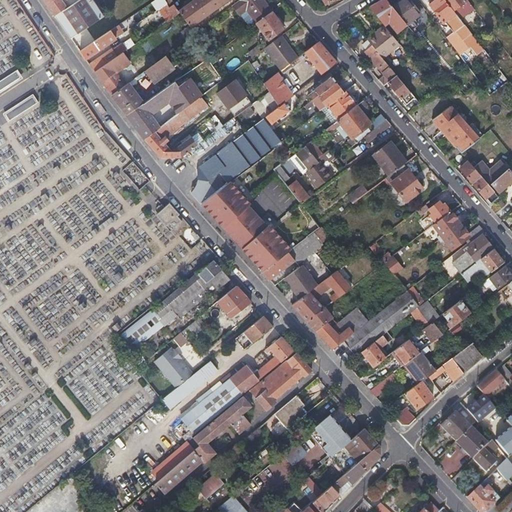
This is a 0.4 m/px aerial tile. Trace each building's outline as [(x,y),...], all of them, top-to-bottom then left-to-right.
[(42,0),(48,7),(55,17),(64,10),(79,0),(42,0)] [(104,16),(93,0),(79,0),(64,10),(79,33),(104,16)] [(193,0),(179,11),(180,12),(190,26),(191,27),(227,0),(193,0)] [(256,22),(271,10),(263,0),(238,0),(233,5),(239,14),(246,8),(256,22)] [(408,24),(394,7),(392,5),(387,0),(381,0),(369,7),(384,25),(390,21),(399,32),(408,24)] [(403,0),(394,7),(408,24),(414,19),(419,25),(421,24),(416,17),(422,12),(411,0),(403,0)] [(446,21),(456,13),(445,0),(434,0),(429,4),(446,25),(447,24),(446,21)] [(445,0),(456,13),(461,19),(475,9),(468,0),(466,1),(465,0),(445,0)] [(180,12),(179,11),(173,3),(169,6),(167,7),(174,16),(180,12)] [(70,39),(79,33),(64,10),(55,17),(63,28),(70,39)] [(284,27),(271,10),(256,22),(258,25),(268,39),(284,27)] [(339,24),(345,31),(350,37),(358,31),(359,33),(361,32),(349,18),(339,24)] [(413,30),(419,25),(414,19),(408,24),(413,30)] [(467,63),(484,49),(461,19),(455,24),(459,29),(447,38),(467,63)] [(124,27),(121,23),(111,29),(113,32),(116,30),(118,31),(124,27)] [(400,44),(384,25),(367,39),(372,45),(383,58),(400,44)] [(185,30),(191,37),(195,33),(191,27),(190,26),(185,30)] [(80,51),(82,55),(85,59),(116,37),(113,32),(111,29),(80,51)] [(279,68),(290,60),(295,56),(279,35),(263,47),(279,68)] [(189,45),(201,61),(205,58),(191,37),(165,56),(168,61),(189,45)] [(316,40),(310,45),(303,49),(321,72),(335,61),(316,40)] [(392,69),(383,58),(372,45),(364,51),(373,61),(370,63),(373,67),(376,64),(385,75),(392,69)] [(89,64),(95,73),(118,56),(123,53),(128,49),(126,46),(121,49),(119,46),(113,51),(112,49),(89,64)] [(259,50),(258,48),(256,46),(248,52),(251,57),(259,50)] [(95,73),(111,95),(125,85),(116,73),(130,63),(123,53),(118,56),(95,73)] [(210,64),(212,63),(214,62),(212,60),(214,58),(211,54),(205,58),(210,64)] [(154,83),(160,91),(171,83),(166,75),(174,69),(168,61),(165,56),(144,72),(147,76),(153,84),(154,83)] [(295,67),(290,60),(279,68),(278,69),(284,76),(295,67)] [(420,103),(392,69),(385,75),(379,80),(384,86),(389,82),(402,98),(406,96),(409,99),(415,107),(420,103)] [(0,91),(23,78),(18,71),(0,82),(0,91)] [(268,113),(286,99),(293,94),(274,71),(263,80),(272,90),(255,102),(266,115),(268,113)] [(136,84),(147,76),(144,72),(133,79),(136,84)] [(212,77),(210,74),(195,85),(198,89),(212,77)] [(309,97),(311,99),(334,81),(335,81),(335,80),(330,74),(313,86),(315,89),(310,94),(312,95),(309,97)] [(217,93),(237,115),(241,113),(250,106),(254,103),(255,102),(234,79),(217,93)] [(143,103),(126,115),(137,130),(139,133),(144,140),(160,127),(148,110),(179,87),(174,81),(171,83),(160,91),(143,103)] [(324,106),(326,104),(345,89),(342,86),(340,88),(334,81),(311,99),(306,103),(309,107),(319,99),(324,106)] [(111,95),(126,115),(143,103),(128,83),(125,85),(111,95)] [(326,104),(337,119),(357,103),(350,95),(352,93),(347,88),(345,89),(326,104)] [(39,102),(35,95),(5,114),(10,121),(39,102)] [(160,127),(144,140),(159,160),(168,159),(178,159),(196,146),(190,137),(168,153),(159,142),(194,117),(208,106),(200,96),(160,127)] [(292,105),(286,99),(268,113),(273,120),(275,119),(292,105)] [(357,103),(337,119),(328,126),(331,130),(342,122),(357,141),(362,137),(373,128),(373,127),(375,127),(361,110),(366,106),(365,101),(363,99),(357,103)] [(457,146),(461,151),(462,152),(480,139),(459,115),(457,112),(452,105),(433,119),(457,146)] [(241,113),(243,115),(244,117),(253,110),(250,106),(241,113)] [(279,124),(275,119),(273,120),(268,113),(266,115),(275,127),(279,124)] [(386,118),(375,127),(373,127),(378,133),(390,123),(386,118)] [(261,119),(194,171),(195,172),(196,175),(196,179),(196,181),(195,184),(193,190),(189,194),(195,200),(198,204),(223,185),(214,174),(218,171),(227,182),(279,141),(261,119)] [(376,132),(373,128),(362,137),(365,141),(376,132)] [(311,139),(305,144),(315,158),(322,153),(311,139)] [(379,149),(378,147),(377,146),(373,149),(375,151),(373,153),(389,173),(403,162),(406,160),(390,140),(379,149)] [(313,177),(312,178),(310,179),(315,186),(333,173),(329,168),(324,167),(320,161),(331,158),(329,156),(333,153),(329,148),(322,153),(315,158),(305,144),(296,151),(309,168),(307,169),(313,177)] [(449,161),(461,151),(457,146),(445,156),(449,161)] [(284,159),(286,162),(288,164),(295,159),(291,154),(284,159)] [(138,188),(148,179),(131,160),(121,168),(138,188)] [(460,168),(473,183),(482,176),(476,170),(469,161),(465,164),(460,168)] [(422,187),(408,168),(403,162),(389,173),(384,177),(389,184),(392,182),(406,199),(422,187)] [(491,183),(495,187),(499,192),(511,180),(511,172),(509,168),(491,183)] [(486,197),(487,197),(492,202),(496,199),(494,197),(497,195),(482,176),(473,183),(486,197)] [(303,202),(307,199),(311,196),(297,179),(289,184),(303,202)] [(368,189),(366,186),(363,183),(348,195),(353,201),(368,189)] [(431,225),(433,224),(451,210),(446,204),(444,206),(439,200),(429,208),(432,212),(429,213),(431,216),(426,220),(431,225)] [(502,200),(491,208),(495,214),(506,205),(502,200)] [(156,208),(157,210),(158,212),(154,215),(169,231),(172,228),(178,234),(189,225),(183,219),(168,202),(163,207),(161,204),(156,208)] [(429,208),(425,204),(417,210),(420,214),(429,208)] [(437,235),(439,239),(460,222),(451,210),(433,224),(440,233),(437,235)] [(460,222),(439,239),(442,241),(444,239),(452,249),(466,237),(469,235),(468,233),(460,222)] [(469,235),(466,237),(469,242),(484,230),(479,224),(468,233),(469,235)] [(319,227),(313,231),(321,242),(328,237),(319,227)] [(313,231),(287,252),(294,260),(295,262),(321,242),(313,231)] [(482,259),(494,249),(482,235),(470,244),(482,259)] [(369,246),(373,250),(376,254),(382,249),(376,241),(369,246)] [(503,261),(494,249),(482,259),(462,274),(466,279),(476,271),(482,273),(485,270),(488,273),(503,261)] [(391,250),(380,258),(383,262),(384,262),(391,256),(394,254),(391,250)] [(294,260),(287,252),(261,272),(268,280),(294,260)] [(384,262),(389,269),(394,275),(401,269),(391,256),(384,262)] [(160,315),(166,311),(171,307),(179,317),(208,293),(210,295),(230,278),(222,269),(213,259),(154,307),(160,315)] [(331,298),(332,300),(333,301),(362,279),(349,261),(326,279),(316,285),(312,289),(309,291),(311,293),(316,299),(332,287),(337,293),(331,298)] [(492,290),(502,283),(511,275),(511,274),(506,268),(504,265),(485,280),(492,290)] [(288,286),(299,299),(309,291),(312,289),(316,285),(301,266),(299,267),(304,273),(288,286)] [(283,279),(288,286),(304,273),(299,267),(283,279)] [(403,286),(406,291),(411,287),(408,282),(403,286)] [(469,282),(466,284),(464,286),(464,287),(462,289),(466,295),(473,289),(469,282)] [(218,300),(228,312),(232,317),(251,301),(244,294),(236,285),(218,300)] [(406,291),(419,307),(425,302),(421,297),(413,286),(411,287),(406,291)] [(299,299),(291,304),(301,316),(306,321),(323,308),(316,299),(311,293),(309,291),(299,299)] [(411,313),(417,308),(419,307),(406,291),(366,322),(343,340),(356,356),(361,351),(382,335),(411,313)] [(428,291),(421,297),(425,302),(427,301),(432,297),(428,291)] [(450,321),(449,322),(447,323),(451,327),(457,322),(470,312),(460,299),(443,312),(450,321)] [(417,308),(429,323),(432,321),(438,316),(439,316),(427,301),(425,302),(419,307),(417,308)] [(323,308),(306,321),(309,324),(322,338),(332,349),(343,340),(366,322),(355,309),(331,328),(325,322),(331,317),(324,308),(323,308)] [(411,313),(423,328),(429,323),(417,308),(411,313)] [(263,314),(245,329),(228,344),(231,347),(237,341),(243,348),(272,325),(268,320),(263,314)] [(199,315),(180,331),(187,339),(206,323),(199,315)] [(442,334),(448,329),(438,316),(432,321),(442,334)] [(421,329),(431,342),(438,337),(442,334),(432,321),(429,323),(423,328),(421,329)] [(461,327),(457,322),(451,327),(449,329),(460,342),(462,340),(456,332),(461,327)] [(258,370),(257,368),(256,367),(252,371),(243,361),(219,380),(222,383),(198,403),(181,417),(194,433),(294,350),(288,344),(281,335),(265,348),(267,351),(270,348),(275,355),(258,370)] [(382,335),(361,351),(373,366),(385,357),(379,349),(388,342),(382,335)] [(445,370),(454,380),(464,372),(453,358),(445,363),(437,369),(424,353),(427,350),(429,353),(431,351),(430,350),(441,341),(438,337),(431,342),(420,351),(404,363),(419,382),(424,379),(428,376),(432,372),(436,377),(445,370)] [(393,351),(404,363),(420,351),(409,338),(393,351)] [(470,345),(461,351),(473,365),(481,358),(470,345)] [(154,360),(176,386),(193,372),(184,362),(183,363),(179,358),(181,356),(174,348),(173,349),(170,346),(154,360)] [(453,358),(464,372),(473,365),(461,351),(453,358)] [(266,408),(271,404),(276,399),(274,397),(303,373),(304,375),(311,369),(310,368),(296,352),(251,389),(266,408)] [(442,358),(445,363),(453,358),(449,353),(442,358)] [(511,377),(502,366),(498,370),(506,379),(508,381),(511,377)] [(506,379),(498,370),(477,387),(485,397),(493,390),(494,391),(500,386),(499,386),(506,379)] [(369,390),(372,393),(375,396),(398,378),(393,372),(369,390)] [(432,380),(436,377),(432,372),(428,376),(432,380)] [(426,381),(424,379),(419,382),(408,389),(404,392),(417,407),(433,395),(424,383),(426,381)] [(195,400),(198,403),(222,383),(219,380),(195,400)] [(304,404),(303,402),(301,401),(305,398),(299,391),(273,413),(287,430),(307,413),(302,407),(304,404)] [(475,406),(467,396),(460,402),(468,412),(475,406)] [(249,408),(241,397),(238,400),(247,410),(249,408)] [(152,485),(149,487),(158,497),(198,463),(200,466),(212,457),(203,446),(225,428),(234,438),(247,428),(238,417),(247,410),(238,400),(193,437),(200,445),(194,449),(159,479),(152,485)] [(468,412),(460,402),(439,423),(443,427),(456,441),(457,440),(471,427),(476,421),(468,412)] [(409,425),(412,421),(416,418),(406,407),(393,416),(401,425),(409,425)] [(327,443),(335,436),(344,428),(330,413),(313,427),(315,430),(327,443)] [(263,419),(261,418),(260,418),(246,429),(250,434),(265,421),(263,419)] [(438,432),(443,427),(439,423),(434,428),(438,432)] [(511,453),(511,427),(510,425),(507,427),(509,429),(496,440),(509,456),(511,453)] [(348,450),(358,461),(378,443),(370,434),(364,427),(352,438),(339,448),(344,453),(348,450)] [(471,427),(457,440),(471,455),(485,442),(471,427)] [(330,455),(331,456),(339,448),(352,438),(344,428),(335,436),(327,443),(323,446),(329,453),(330,455)] [(312,433),(323,446),(327,443),(315,430),(312,433)] [(192,435),(186,440),(187,442),(194,449),(200,445),(193,437),(192,435)] [(432,451),(439,458),(450,447),(444,440),(432,451)] [(474,457),(480,464),(487,471),(498,461),(491,453),(498,447),(492,440),(474,457)] [(283,453),(287,458),(292,464),(307,452),(297,441),(283,453)] [(153,471),(159,479),(194,449),(187,442),(153,471)] [(378,443),(358,461),(365,469),(380,453),(380,446),(378,443)] [(331,456),(330,455),(329,453),(321,460),(323,463),(331,456)] [(221,459),(224,463),(227,467),(233,462),(227,454),(221,459)] [(511,463),(507,458),(502,463),(497,468),(506,479),(507,480),(511,475),(511,463)] [(365,469),(358,461),(331,485),(338,493),(340,495),(345,490),(341,485),(348,480),(351,483),(365,469)] [(498,486),(506,479),(497,468),(488,476),(498,486)] [(159,479),(153,471),(147,476),(151,480),(149,481),(152,485),(159,479)] [(210,501),(219,493),(228,486),(216,472),(198,487),(210,501)] [(500,498),(494,492),(489,486),(490,484),(488,482),(490,479),(487,477),(466,496),(479,510),(486,511),(500,498)] [(374,509),(377,511),(388,511),(380,503),(379,504),(374,499),(389,483),(384,478),(364,499),(374,509)] [(341,485),(345,490),(351,483),(348,480),(341,485)] [(308,505),(314,511),(323,511),(321,509),(338,493),(331,485),(326,489),(322,492),(308,505)] [(247,511),(232,495),(218,507),(221,511),(247,511)] [(363,511),(371,511),(374,509),(364,499),(353,510),(355,511),(362,511),(363,511)] [(436,511),(438,510),(431,502),(424,510),(423,508),(419,511),(436,511)]
